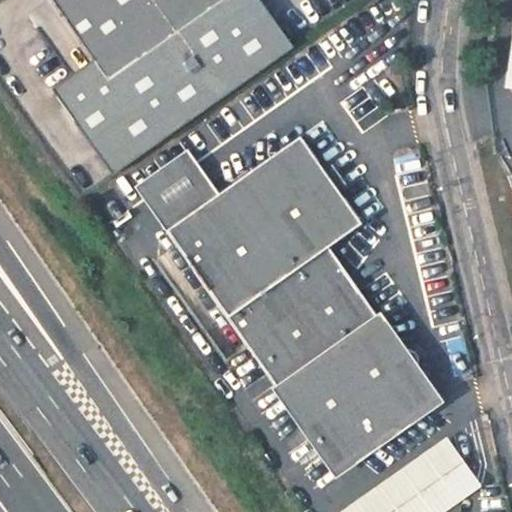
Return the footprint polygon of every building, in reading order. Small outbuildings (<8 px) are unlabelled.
[(44,0),(87,61),(101,81),(216,0),(222,0),(223,0),(44,0)] [(216,0),(101,81),(87,61),(49,87),(112,177),(292,51),(255,0),(223,0),(222,0),(216,0)] [(344,466),(447,394),(425,362),(426,361),(427,360),(429,356),(429,351),(426,346),(425,345),(424,344),(420,342),(415,343),(412,344),(338,240),(370,217),(309,131),(218,195),(175,225),(344,466)] [(187,151),(143,182),(175,225),(218,195),(187,151)] [(447,438),(340,511),(443,511),(481,486),(447,438)]
